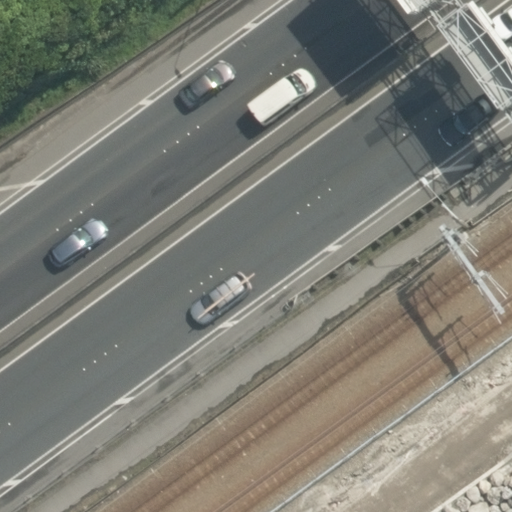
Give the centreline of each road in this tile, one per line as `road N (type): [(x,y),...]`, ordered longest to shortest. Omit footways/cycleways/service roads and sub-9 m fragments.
road 1 (trunk): [(511,87),(0,469)]
road 2 (trunk): [(0,282),(401,0)]
